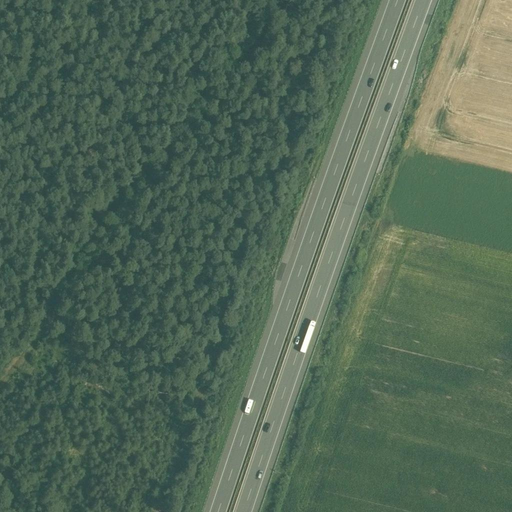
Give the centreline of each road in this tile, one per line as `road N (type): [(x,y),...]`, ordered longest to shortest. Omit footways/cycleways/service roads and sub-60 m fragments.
road 1 (motorway): [(391,0),(211,511)]
road 2 (motorway): [(248,511),(427,0)]
